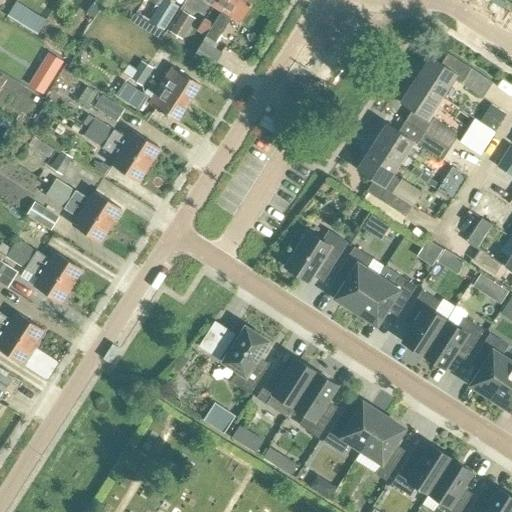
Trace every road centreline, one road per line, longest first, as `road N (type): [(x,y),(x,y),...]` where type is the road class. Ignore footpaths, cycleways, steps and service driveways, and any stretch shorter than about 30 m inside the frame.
road 1 (residential): [(511,448),(175,229)]
road 2 (residential): [(0,498),(175,229)]
road 3 (residential): [(175,229),(321,0)]
road 4 (residential): [(448,223),(511,121)]
